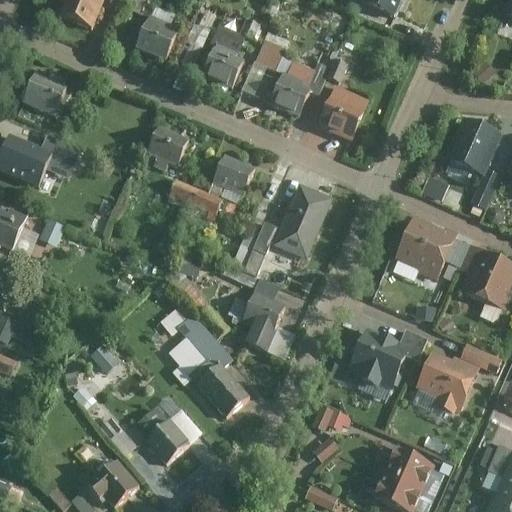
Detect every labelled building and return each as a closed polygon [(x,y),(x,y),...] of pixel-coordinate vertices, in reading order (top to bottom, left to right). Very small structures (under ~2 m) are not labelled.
[(92,33),(106,0),(70,0),(62,20),(92,33)] [(119,8),(122,0),(111,0),(110,4),(119,8)] [(141,17),(148,0),(135,0),(130,13),(141,17)] [(395,24),(404,0),(366,0),(362,10),(395,24)] [(511,0),(509,0),(502,17),(511,21),(511,0)] [(166,63),(177,38),(146,24),(135,49),(166,63)] [(286,52),(264,42),(254,64),(276,74),(286,52)] [(203,80),(233,93),(245,65),(231,59),(233,55),(216,48),(203,80)] [(339,85),(348,66),(337,61),(328,80),(339,85)] [(306,90),(310,92),(318,95),(329,70),(317,65),(306,90)] [(54,118),(66,90),(33,76),(21,104),(54,118)] [(269,108),(299,120),(310,92),(306,90),(299,87),(300,84),(282,77),(269,108)] [(321,125),(354,140),(369,107),(336,92),(321,125)] [(481,173),(497,137),(463,122),(447,159),(481,173)] [(188,144),(158,130),(147,154),(157,159),(153,167),(165,171),(168,164),(177,168),(188,144)] [(39,146),(10,134),(0,158),(29,170),(39,146)] [(254,171),(224,159),(213,184),(243,197),(254,171)] [(487,207),(498,178),(487,174),(475,202),(487,207)] [(442,202),(448,187),(430,180),(424,195),(442,202)] [(169,197),(192,207),(199,192),(175,182),(169,197)] [(307,262),(332,201),(298,186),(279,231),(273,245),(272,247),(307,262)] [(222,201),(199,192),(192,207),(215,217),(222,201)] [(0,213),(0,248),(11,253),(26,220),(8,212),(6,216),(0,213)] [(443,233),(413,222),(397,261),(420,271),(419,274),(437,281),(456,236),(444,231),(443,233)] [(273,245),(279,231),(263,224),(243,274),(255,279),(270,244),(273,245)] [(507,294),(511,282),(511,268),(470,252),(460,273),(469,275),(462,291),(505,310),(511,295),(507,294)] [(266,352),(285,312),(253,298),(242,323),(253,327),(246,343),(266,352)] [(213,358),(222,369),(231,361),(206,332),(204,334),(197,327),(184,337),(208,362),(213,358)] [(351,370),(394,388),(407,358),(410,351),(399,347),(367,333),(351,370)] [(405,334),(399,347),(410,351),(407,358),(418,363),(426,342),(405,334)] [(433,403),(458,415),(478,371),(454,359),(453,362),(436,355),(419,393),(434,400),(433,403)] [(0,370),(10,375),(14,365),(0,358),(0,370)] [(208,362),(189,378),(226,422),(250,402),(222,369),(213,358),(208,362)] [(314,428),(349,434),(353,416),(318,409),(314,428)] [(167,423),(156,410),(133,429),(166,468),(189,449),(167,423)] [(180,413),(167,423),(189,449),(201,438),(180,413)] [(134,448),(112,422),(103,430),(125,456),(134,448)] [(322,465),(339,451),(330,440),(313,454),(322,465)] [(511,454),(500,449),(489,476),(505,483),(511,466),(511,454)] [(383,475),(423,492),(433,470),(393,453),(383,475)] [(116,511),(117,511),(140,493),(115,464),(88,487),(98,498),(101,495),(116,511)] [(511,466),(505,483),(499,495),(511,500),(511,466)] [(414,511),(423,492),(383,475),(374,497),(407,511),(414,511)] [(0,498),(19,507),(26,491),(0,479),(0,498)] [(336,500),(315,491),(310,502),(332,510),(336,500)] [(511,511),(511,500),(499,495),(492,511),(511,511)] [(90,511),(79,498),(71,505),(77,511),(90,511)]
